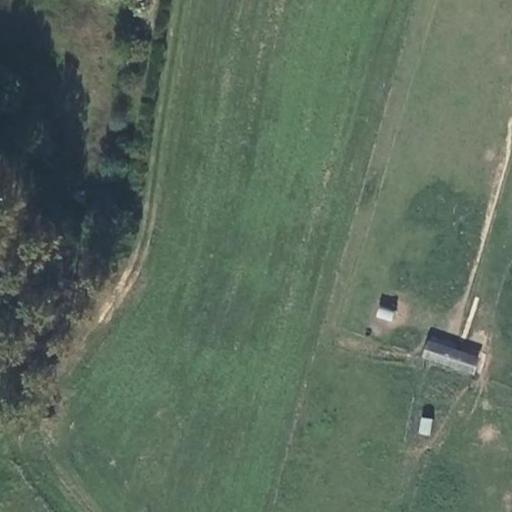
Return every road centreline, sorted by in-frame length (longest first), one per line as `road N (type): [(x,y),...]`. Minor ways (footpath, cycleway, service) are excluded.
road 1 (track): [(178,0),(141,225),(119,290),(22,432),(21,456),(65,511)]
road 2 (track): [(0,154),(47,219),(88,250),(119,290)]
